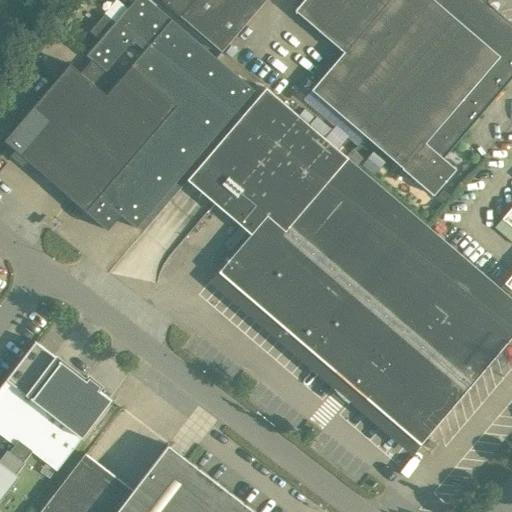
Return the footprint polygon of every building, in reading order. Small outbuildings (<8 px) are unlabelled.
[(9,146),(5,149),(10,153),(14,157),(18,154),(106,231),(120,215),(134,227),(253,89),(148,0),(134,0),(114,24),(104,15),(90,31),(100,40),(85,56),(91,60),(80,73),(69,63),(2,141),(9,146)] [(266,0),(160,0),(222,52),(266,0)] [(455,169),(442,158),(511,76),(511,25),(482,0),(303,0),(294,10),(342,51),(310,89),(432,195),(455,169)] [(217,272),(419,445),(511,337),(511,335),(511,298),(264,86),(186,178),(215,205),(250,234),(217,272)] [(383,164),(371,153),(361,165),(373,176),(383,164)] [(443,191),(436,198),(443,205),(450,197),(443,191)] [(511,205),(501,219),(493,227),(511,243),(511,273),(504,283),(511,290),(511,205)] [(177,316),(216,350),(231,333),(192,298),(177,316)] [(0,511),(22,511),(109,399),(96,389),(98,386),(87,377),(84,380),(34,341),(0,384),(0,511)] [(253,511),(167,445),(133,489),(88,454),(55,496),(53,494),(39,511),(253,511)]
